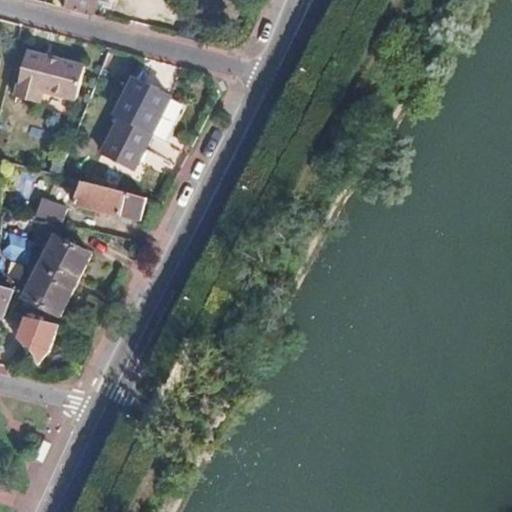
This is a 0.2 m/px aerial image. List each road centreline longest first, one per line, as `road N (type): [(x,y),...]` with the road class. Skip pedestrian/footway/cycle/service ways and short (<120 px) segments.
road 1 (secondary): [(106,407),(270,81)]
road 2 (residential): [(0,4),(270,81)]
